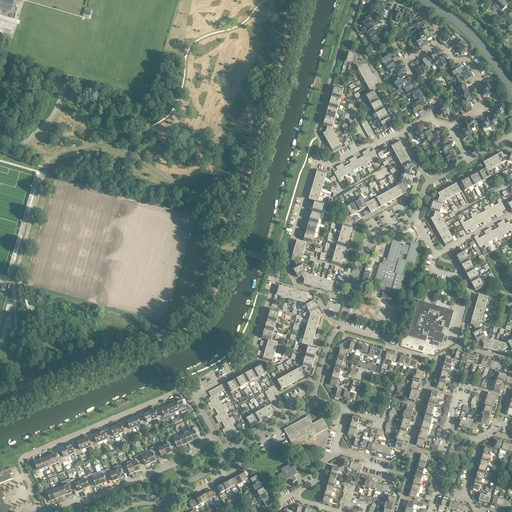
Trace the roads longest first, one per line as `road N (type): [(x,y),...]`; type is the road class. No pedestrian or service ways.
road 1 (residential): [(192,392),(252,361),(316,161),(331,164),(429,117)]
road 2 (residential): [(42,511),(25,457),(179,390),(192,392)]
road 3 (residential): [(314,401),(363,249),(415,218)]
road 4 (residential): [(42,511),(184,458),(212,431)]
road 5 (residential): [(437,43),(428,18),(394,1),(385,24),(405,60)]
road 6 (residential): [(450,125),(484,107),(468,59),(456,62),(437,43)]
road 7 (residential): [(277,511),(280,502),(319,481),(345,412)]
road 8 (residential): [(511,215),(439,253),(415,218)]
